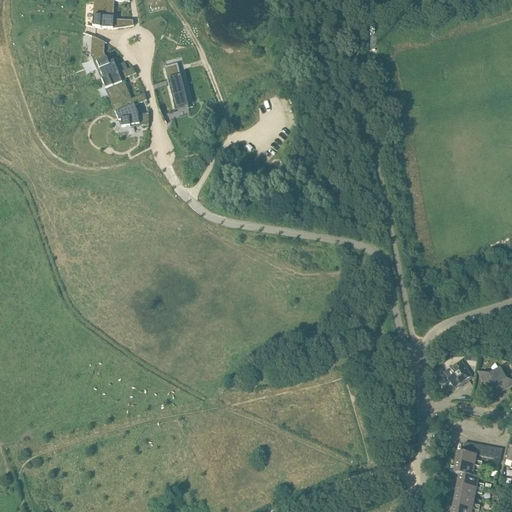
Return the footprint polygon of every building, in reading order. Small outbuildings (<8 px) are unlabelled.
[(511,0),(480,0),(472,2),(476,22),(511,15),(511,0)] [(93,23),(93,28),(95,28),(97,29),(99,29),(101,29),(103,30),(104,30),(106,30),(108,30),(110,30),(112,30),(113,30),(117,30),(121,29),(124,29),(128,28),(132,27),(134,27),(133,21),(113,20),(114,2),(96,1),(96,2),(95,17),(93,17),(93,23)] [(375,38),(366,40),(369,57),(379,55),(375,38)] [(94,47),(93,56),(100,72),(103,80),(103,81),(121,73),(118,66),(116,67),(113,62),(108,64),(104,54),(105,43),(103,42),(100,41),(100,48),(94,47)] [(177,64),(164,68),(175,112),(189,109),(177,64)] [(103,81),(102,81),(104,86),(106,91),(107,90),(108,92),(111,91),(114,98),(114,99),(112,100),(115,107),(132,100),(129,93),(126,94),(122,84),(124,82),(123,80),(130,77),(127,71),(121,73),(103,81)] [(132,100),(115,107),(115,109),(117,113),(115,114),(116,115),(117,118),(119,122),(121,122),(122,129),(126,129),(130,128),(130,127),(139,126),(139,125),(142,125),(142,127),(148,126),(149,126),(149,125),(149,121),(149,118),(149,114),(138,116),(134,107),(147,102),(147,101),(145,95),(132,100)] [(471,378),(466,370),(460,362),(451,369),(449,367),(448,367),(454,375),(446,380),(446,381),(449,379),(455,389),(471,378)] [(511,375),(511,374),(505,378),(499,368),(488,374),(477,372),(476,372),(481,378),(492,396),(511,384),(511,375)] [(469,455),(472,444),(465,443),(464,449),(463,453),(469,455)] [(476,456),(478,445),(472,444),(469,455),(476,456)] [(482,457),(484,446),(478,445),(476,456),(482,457)] [(500,461),(502,450),(496,449),(494,460),(500,461)] [(463,453),(457,452),(455,460),(457,461),(457,463),(455,463),(481,469),(482,464),(475,462),(476,456),(469,455),(463,453)] [(454,466),(454,467),(450,466),(449,473),(459,475),(472,477),(478,478),(479,473),(480,473),(481,469),(455,463),(457,464),(456,466),(454,466)] [(477,485),(478,478),(472,477),(459,475),(457,483),(459,483),(459,485),(457,485),(483,490),(484,486),(477,485)] [(482,495),(483,490),(457,485),(457,486),(459,486),(458,488),(456,488),(455,496),(474,500),(475,494),(482,495)] [(473,506),(474,500),(455,496),(453,504),(455,504),(455,507),(453,506),(453,507),(481,511),(482,511),(483,508),(479,507),(473,506)]
